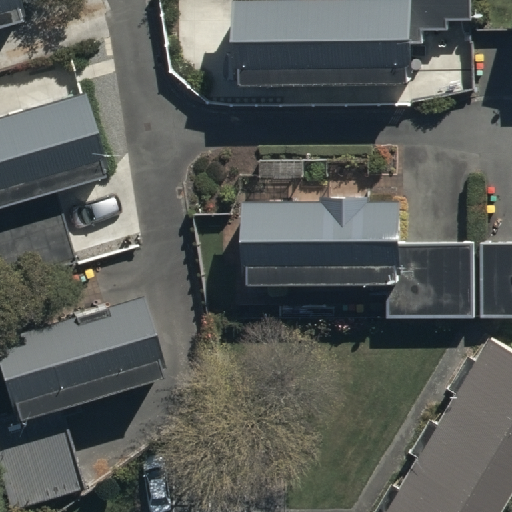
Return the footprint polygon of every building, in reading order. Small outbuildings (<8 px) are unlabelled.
[(0,0),(0,22),(22,16),(17,0),(0,0)] [(241,0),(242,78),(419,76),(418,45),(428,44),(428,31),(452,31),(451,19),(477,19),(477,0),(241,0)] [(81,90),(0,114),(0,201),(105,170),(81,90)] [(251,194),(250,273),(391,275),(391,317),(476,319),(477,248),(406,247),(406,198),(373,197),(373,189),(324,189),(324,195),(251,194)] [(511,243),(482,244),(483,317),(511,316),(511,243)] [(143,283),(0,320),(0,354),(14,410),(0,413),(0,462),(11,506),(82,488),(57,393),(164,365),(143,283)] [(378,511),(493,511),(511,481),(511,347),(486,332),(378,511)]
